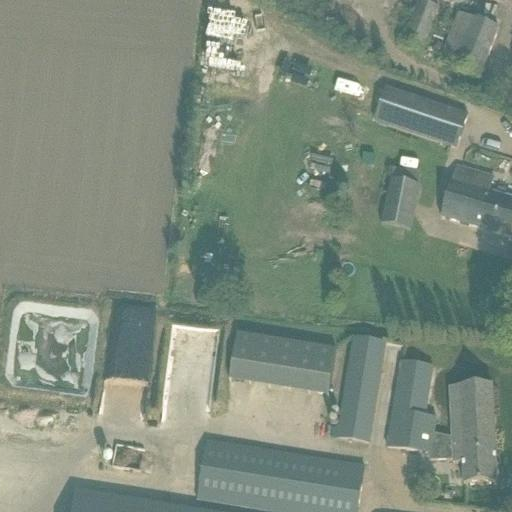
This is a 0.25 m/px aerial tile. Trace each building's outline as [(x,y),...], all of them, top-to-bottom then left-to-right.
[(401,47),(421,55),(438,10),(419,2),(401,47)] [(438,66),(479,83),(499,31),(480,24),(458,15),(438,66)] [(375,122),(438,144),(456,151),(468,117),(449,110),(387,88),(375,122)] [(441,220),(511,240),(511,201),(489,195),(494,180),(475,174),(457,169),(441,220)] [(418,188),(420,176),(394,171),(381,226),(411,233),(421,189),(418,188)] [(159,366),(208,371),(211,347),(203,346),(205,327),(163,322),(159,366)] [(330,395),(336,348),(237,336),(231,383),(330,395)] [(338,441),(369,446),(385,346),(354,341),(338,441)] [(434,437),(436,421),(425,419),(433,369),(401,364),(387,449),(430,456),(430,463),(453,462),(454,466),(463,466),(464,488),(477,487),(497,486),(492,388),(450,390),(452,441),(434,437)] [(197,502),(260,511),(358,511),(365,470),(207,444),(197,502)] [(173,511),(74,496),(71,511),(173,511)]
